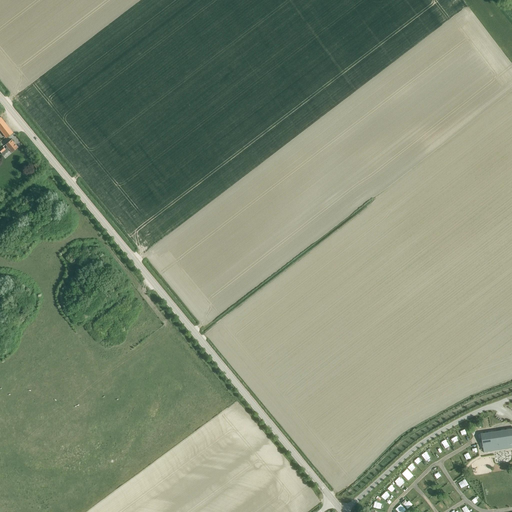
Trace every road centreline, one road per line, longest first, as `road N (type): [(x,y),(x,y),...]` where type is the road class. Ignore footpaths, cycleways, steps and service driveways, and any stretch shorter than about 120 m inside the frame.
road 1 (tertiary): [(332,500),(0,97)]
road 2 (unclassified): [(342,511),(432,435),(495,403)]
